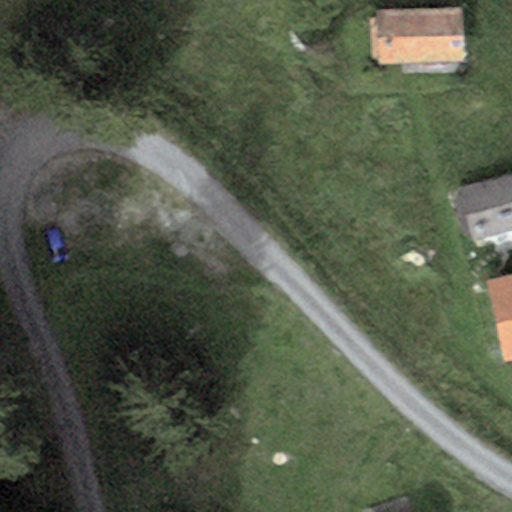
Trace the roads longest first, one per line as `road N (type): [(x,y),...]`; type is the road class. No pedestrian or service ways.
road 1 (track): [(511,470),(436,424),(228,218),(150,156),(45,136),(0,176)]
road 2 (track): [(0,189),(86,511)]
